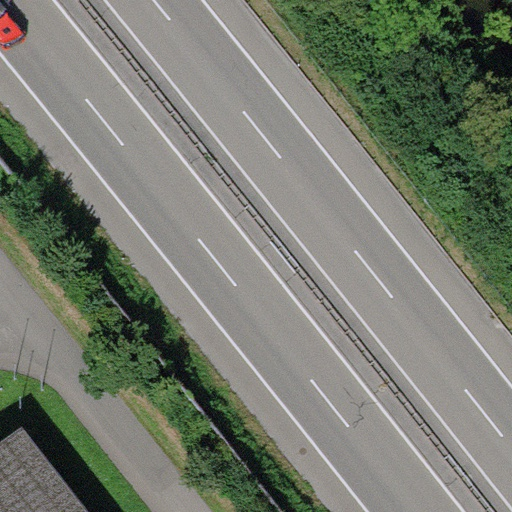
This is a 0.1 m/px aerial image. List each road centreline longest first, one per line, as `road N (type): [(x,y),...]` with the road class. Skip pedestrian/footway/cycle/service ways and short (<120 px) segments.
road 1 (motorway): [(1,0),(413,511)]
road 2 (motorway): [(511,443),(157,0)]
road 3 (unclassified): [(175,511),(0,291)]
